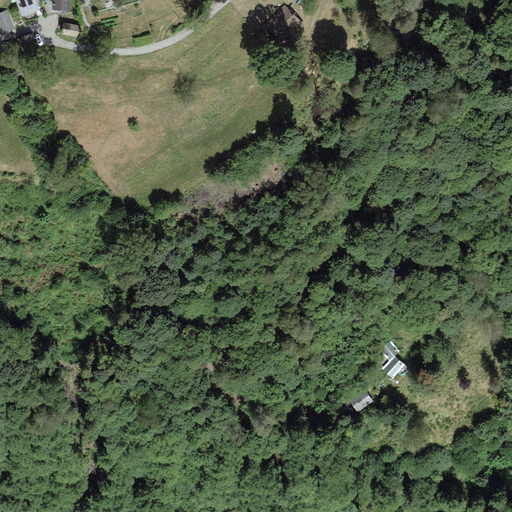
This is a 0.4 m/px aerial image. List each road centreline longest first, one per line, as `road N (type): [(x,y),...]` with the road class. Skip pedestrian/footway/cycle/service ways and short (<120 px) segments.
road 1 (unclassified): [(413,0),(378,158),(290,309),(264,334),(213,353),(210,377),(236,381),(392,291),(455,246),(511,176)]
road 2 (unclassified): [(0,37),(35,29),(65,44),(144,50),(188,31),(225,0)]
